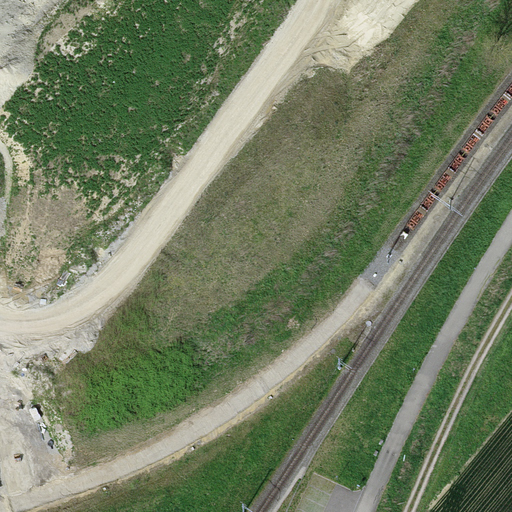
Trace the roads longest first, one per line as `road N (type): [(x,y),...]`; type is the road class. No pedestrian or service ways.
road 1 (residential): [(511,225),(422,379),(365,511)]
road 2 (track): [(511,298),(406,511)]
